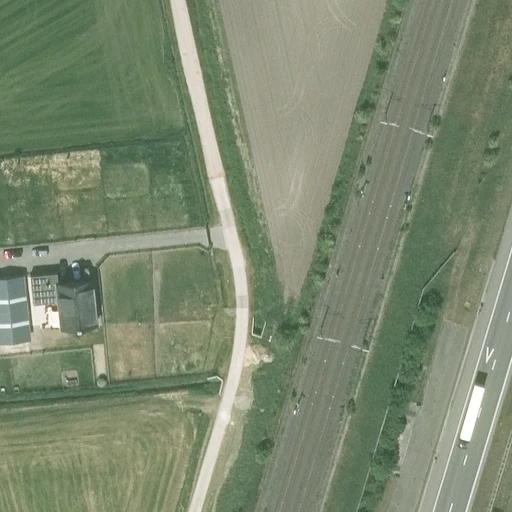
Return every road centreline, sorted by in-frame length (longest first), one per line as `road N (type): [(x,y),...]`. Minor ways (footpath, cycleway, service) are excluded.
road 1 (unclassified): [(195,511),(238,363),(241,300),(216,180)]
road 2 (motorway): [(511,324),(456,511)]
road 3 (track): [(216,180),(177,0)]
